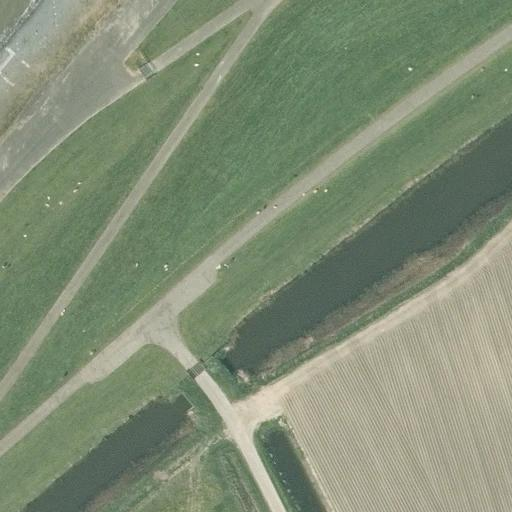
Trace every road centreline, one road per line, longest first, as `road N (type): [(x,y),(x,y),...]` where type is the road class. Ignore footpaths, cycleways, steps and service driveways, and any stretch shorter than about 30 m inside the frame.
road 1 (unclassified): [(0,390),(271,0)]
road 2 (unclassified): [(150,313),(360,143),(511,34)]
road 3 (unclassified): [(278,511),(219,404),(150,313)]
road 4 (unclassified): [(0,448),(150,313)]
